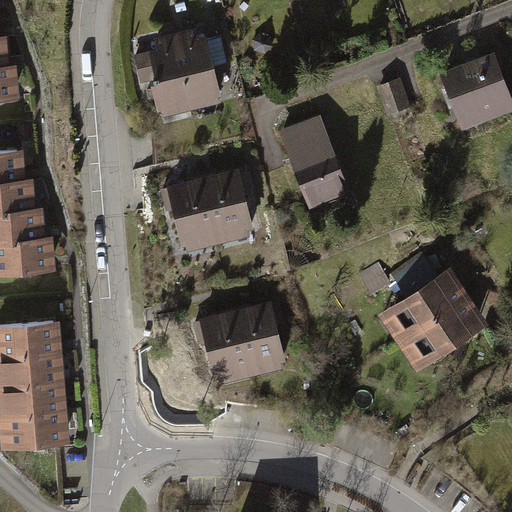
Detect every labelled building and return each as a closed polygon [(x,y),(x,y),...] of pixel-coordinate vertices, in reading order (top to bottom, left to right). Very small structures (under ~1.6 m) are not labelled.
[(228,63),(222,39),(211,42),(210,40),(200,43),(197,32),(178,36),(195,105),(224,98),(217,66),(228,63)] [(272,37),(262,34),(255,41),(257,51),(267,54),(274,47),(272,37)] [(162,52),(138,57),(144,83),(156,80),(158,89),(157,89),(162,113),(194,106),(178,37),(159,41),(162,52)] [(511,99),(495,55),(447,74),(468,129),(511,112),(511,99)] [(0,66),(0,97),(15,96),(12,66),(6,66),(0,66)] [(411,106),(401,79),(379,87),(389,114),(411,106)] [(323,117),(284,132),(314,209),(352,194),(323,117)] [(0,181),(24,179),(21,146),(0,148),(0,181)] [(241,170),(206,179),(222,240),(257,231),(241,170)] [(0,211),(33,209),(30,179),(24,179),(0,181),(0,211)] [(206,180),(171,188),(186,249),(221,240),(206,180)] [(0,240),(42,237),(39,208),(33,209),(0,211),(0,240)] [(42,237),(0,240),(0,273),(53,269),(50,236),(42,237)] [(379,264),(360,275),(373,296),(391,285),(379,264)] [(399,306),(385,316),(404,344),(471,299),(462,285),(452,283),(449,277),(451,276),(448,273),(414,296),(399,296),(399,306)] [(404,344),(423,373),(437,363),(446,367),(452,353),(487,330),(485,327),(483,328),(479,323),(481,313),(472,299),(404,344)] [(273,303),(238,312),(254,373),(288,364),(273,303)] [(238,312),(203,321),(219,381),(253,373),(238,312)] [(0,324),(0,355),(59,350),(56,319),(0,324)] [(0,355),(0,386),(62,381),(59,350),(0,355)] [(0,386),(0,415),(64,411),(62,381),(0,386)] [(357,384),(343,414),(398,441),(395,447),(432,419),(357,384)] [(64,411),(0,415),(0,448),(67,443),(64,411)]
